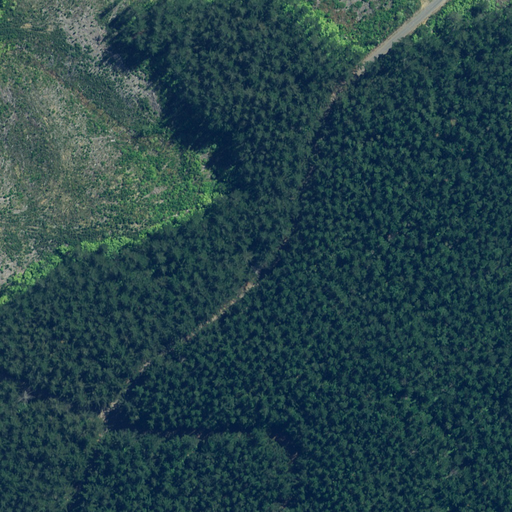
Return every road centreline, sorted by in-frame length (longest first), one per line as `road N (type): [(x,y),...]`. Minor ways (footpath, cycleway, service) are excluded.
road 1 (track): [(64,511),(110,411),(168,351),(260,279),(342,94),(439,0)]
road 2 (track): [(0,377),(159,431),(250,427),(289,449),(290,498),(279,511)]
